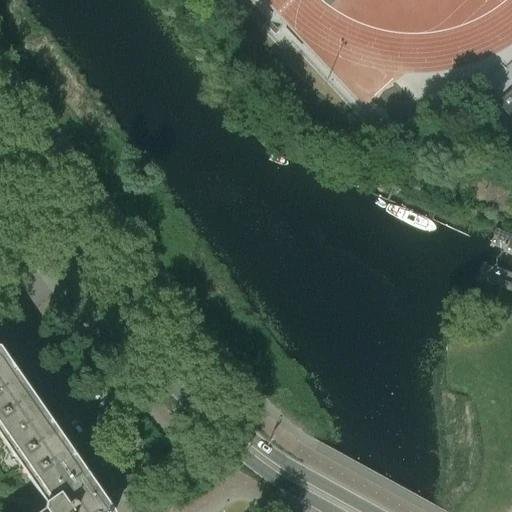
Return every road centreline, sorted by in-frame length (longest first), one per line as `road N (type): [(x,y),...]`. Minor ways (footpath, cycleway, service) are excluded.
road 1 (secondary): [(371,511),(277,459),(202,393),(0,121)]
road 2 (secondary): [(77,256),(189,405),(268,473),(335,511)]
road 3 (residential): [(147,511),(17,329),(30,288),(77,256)]
road 4 (secondary): [(0,151),(77,256)]
